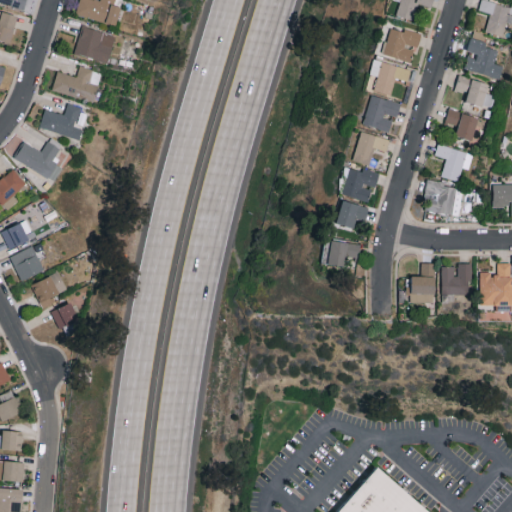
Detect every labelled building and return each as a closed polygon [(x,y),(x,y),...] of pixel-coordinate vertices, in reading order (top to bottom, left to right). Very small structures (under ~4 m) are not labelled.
[(0,0),(0,2),(24,8),(25,0),(0,0)] [(116,25),(122,0),(99,0),(100,0),(99,0),(78,0),(75,14),(116,25)] [(432,0),(394,0),(398,1),(394,14),(413,19),(417,3),(431,6),(432,0)] [(511,21),(511,5),(481,0),(479,10),(489,12),(486,32),(504,35),(506,20),(511,21)] [(0,39),(10,43),(18,15),(0,10),(0,39)] [(114,34),(80,26),(74,55),(108,62),(114,34)] [(383,54),(410,61),(414,47),(417,48),(421,32),(404,28),(403,31),(390,27),(383,54)] [(464,68),(500,77),(503,64),(494,62),(498,49),(486,46),(488,41),(470,37),(466,53),(468,53),(464,68)] [(376,76),(372,90),(390,95),(394,77),(407,81),(410,69),(372,58),(368,74),(376,76)] [(57,70),(51,89),(92,101),(101,72),(79,65),(76,76),(57,70)] [(466,101),(492,107),(495,95),(486,93),(489,82),(458,74),(455,89),(468,92),(466,101)] [(362,124),(389,130),(392,117),(396,118),(400,102),(368,95),(362,124)] [(39,126),(79,139),(82,128),(74,126),(80,107),(68,103),(64,114),(45,108),(39,126)] [(455,136),(473,139),(478,115),(448,109),(445,122),(458,125),(455,136)] [(385,151),(389,139),(360,130),(351,159),(368,165),(374,148),(385,151)] [(47,140),(42,150),(23,141),(14,159),(54,178),(61,165),(52,161),(59,147),(47,140)] [(446,157),(441,175),(458,181),(462,167),(468,169),(473,153),(438,143),(434,154),(446,157)] [(379,172),(361,168),(360,170),(347,167),(341,194),(368,201),(372,187),(375,187),(379,172)] [(18,200),(13,194),(26,183),(13,168),(0,179),(0,203),(6,210),(18,200)] [(445,181),(426,178),(423,199),(426,200),(424,209),(458,215),(463,188),(444,185),(445,181)] [(511,183),(493,184),(493,205),(511,205),(511,214),(511,183)] [(364,220),(368,207),(341,199),(335,222),(354,227),(356,218),(364,220)] [(1,229),(7,247),(34,238),(28,220),(1,229)] [(344,265),(345,256),(359,257),(361,243),(326,240),(323,263),(344,265)] [(43,270),(33,246),(10,255),(21,280),(43,270)] [(433,302),(434,263),(420,262),(420,275),(408,275),(407,301),(433,302)] [(440,266),(441,300),(454,300),(454,294),(468,294),(468,281),(472,281),(471,262),(456,263),(456,265),(440,266)] [(479,304),(511,305),(511,268),(511,262),(497,262),(497,274),(491,274),(491,271),(480,271),(479,304)] [(56,302),(53,294),(66,290),(60,272),(32,282),(41,307),(56,302)] [(51,311),(59,328),(79,319),(70,302),(51,311)] [(0,362),(0,384),(10,379),(2,361),(0,362)] [(0,398),(2,402),(0,402),(0,418),(1,420),(22,412),(13,388),(0,393),(0,398)] [(22,430),(2,430),(1,449),(21,449),(22,430)] [(24,461),(0,459),(0,479),(23,480),(24,461)] [(335,511),(373,471),(394,490),(418,511),(335,511)] [(0,511),(21,511),(22,488),(0,487),(0,511)]
